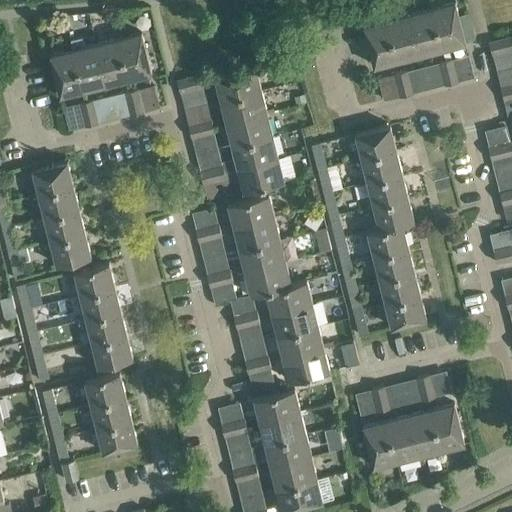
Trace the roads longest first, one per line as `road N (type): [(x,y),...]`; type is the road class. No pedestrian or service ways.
road 1 (residential): [(224,475),(206,399),(223,370),(168,122),(68,148),(30,147),(16,67)]
road 2 (residential): [(505,342),(480,242),(492,203),(466,95),(347,120),(329,31)]
road 3 (residential): [(505,342),(342,378)]
road 4 (residential): [(90,511),(224,475)]
